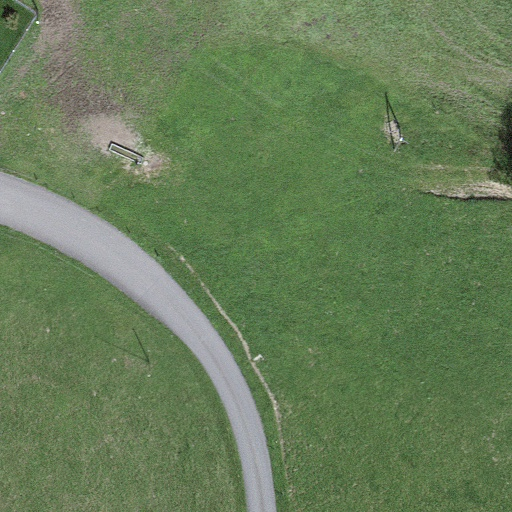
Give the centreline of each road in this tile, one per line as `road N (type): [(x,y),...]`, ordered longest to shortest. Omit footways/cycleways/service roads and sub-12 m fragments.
road 1 (track): [(0,184),(431,88),(511,93)]
road 2 (unclassified): [(262,511),(243,413),(192,327),(101,246),(0,197)]
